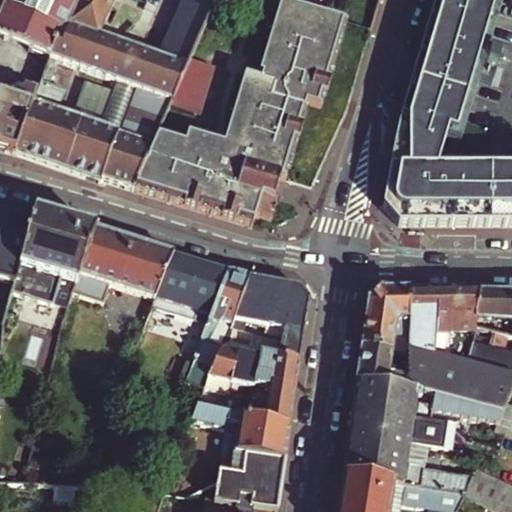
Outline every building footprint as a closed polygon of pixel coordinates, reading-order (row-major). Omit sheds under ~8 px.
[(5,0),(0,12),(0,39),(47,60),(55,37),(57,38),(73,0),(5,0)] [(73,0),(57,38),(63,39),(66,33),(80,0),(73,0)] [(113,0),(80,0),(66,33),(96,42),(97,40),(113,0)] [(184,0),(158,60),(185,69),(216,0),(184,0)] [(511,227),(511,164),(439,165),(448,133),(457,135),(496,0),(438,0),(416,75),(399,134),(384,207),(401,228),(511,227)] [(319,110),(346,26),(278,5),(257,75),(259,77),(257,82),(243,77),(222,147),(185,136),(182,145),(156,137),(131,192),(250,229),(253,219),(268,224),(275,202),(272,201),(278,181),(283,182),(305,112),(302,111),(304,106),(319,110)] [(158,60),(97,40),(96,42),(66,33),(63,39),(57,38),(55,37),(47,60),(46,63),(54,66),(113,83),(132,89),(172,102),(185,69),(158,60)] [(13,155),(100,184),(132,89),(113,83),(98,129),(54,114),(61,92),(46,87),(54,66),(46,63),(36,90),(13,155)] [(0,151),(13,155),(36,90),(27,88),(6,100),(0,98),(0,151)] [(108,184),(131,192),(156,137),(172,102),(132,89),(100,184),(107,186),(108,184)] [(0,281),(16,286),(35,216),(0,205),(0,281)] [(73,310),(76,301),(96,232),(35,216),(16,286),(13,295),(12,301),(56,314),(58,305),(73,310)] [(112,291),(155,304),(173,257),(96,232),(76,301),(106,310),(112,291)] [(173,257),(155,304),(214,321),(232,274),(173,257)] [(184,390),(204,397),(249,280),(232,274),(221,304),(214,321),(184,390)] [(204,397),(196,415),(248,423),(253,386),(257,360),(299,366),(309,302),(299,290),(249,280),(204,397)] [(407,294),(406,297),(408,357),(408,396),(502,418),(507,405),(511,395),(511,337),(480,333),(480,325),(479,297),(461,297),(461,294),(407,294)] [(511,295),(502,296),(502,325),(511,324),(511,295)] [(368,305),(362,349),(408,357),(406,297),(376,296),(368,305)] [(502,296),(479,297),(480,325),(502,325),(502,296)] [(362,349),(357,386),(408,396),(408,357),(362,349)] [(257,360),(253,386),(295,392),(299,366),(257,360)] [(253,386),(248,423),(290,430),(295,392),(253,386)] [(357,386),(343,479),(462,497),(495,511),(511,511),(511,488),(476,472),(471,480),(423,473),(424,463),(409,461),(410,445),(448,450),(451,426),(459,422),(498,428),(496,434),(511,438),(511,407),(507,405),(502,418),(408,396),(357,386)] [(158,511),(277,511),(290,430),(248,423),(196,415),(188,438),(205,440),(208,431),(225,434),(218,475),(176,468),(158,511)] [(343,479),(338,511),(391,511),(393,502),(401,504),(401,508),(424,511),(457,511),(462,497),(343,479)]
